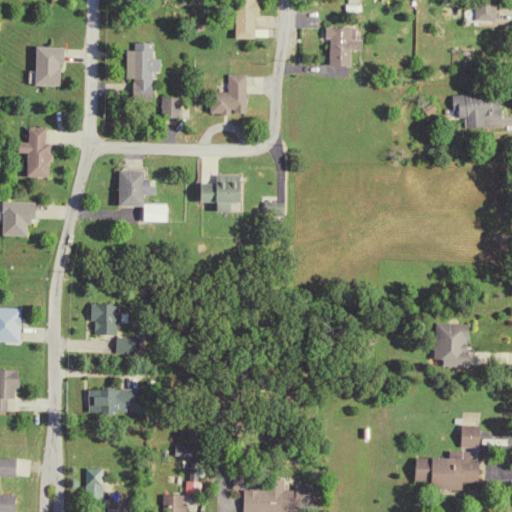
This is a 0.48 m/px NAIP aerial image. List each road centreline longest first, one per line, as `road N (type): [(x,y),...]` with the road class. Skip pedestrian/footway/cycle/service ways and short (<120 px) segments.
road 1 (residential): [(93,0),(91,145),(59,282),(53,463)]
road 2 (residential): [(282,19),(272,117),(258,144),(91,145)]
